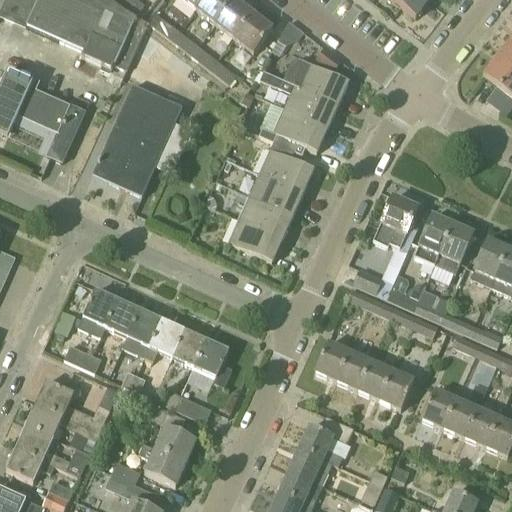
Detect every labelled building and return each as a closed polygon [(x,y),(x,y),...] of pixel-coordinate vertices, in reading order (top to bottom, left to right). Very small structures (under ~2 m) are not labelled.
[(0,20),(26,32),(27,30),(84,56),(82,60),(102,70),(100,74),(110,78),(112,74),(111,73),(114,69),(115,69),(115,68),(127,74),(146,33),(135,24),(104,0),(6,0),(4,6),(0,13),(0,20)] [(134,0),(122,0),(119,4),(138,19),(145,8),(134,0)] [(175,0),(195,15),(205,0),(175,0)] [(214,29),(233,4),(227,0),(205,0),(195,15),(214,29)] [(424,0),(389,0),(389,1),(416,22),(430,4),(424,0)] [(232,44),(252,18),(233,4),(214,29),(232,44)] [(252,18),(232,44),(252,59),(271,33),(252,18)] [(173,46),(181,36),(162,21),(154,31),(173,46)] [(192,60),(199,50),(181,36),(173,46),(192,60)] [(511,74),(511,47),(509,46),(496,62),(511,74)] [(210,74),(218,64),(199,50),(192,60),(210,74)] [(333,78),(342,66),(324,53),(315,64),(333,78)] [(511,74),(496,62),(483,80),(511,102),(511,74)] [(218,64),(210,74),(229,89),(237,79),(218,64)] [(283,84),(337,110),(348,87),(299,64),(290,67),(283,84)] [(21,80),(6,73),(0,86),(0,137),(7,141),(16,119),(57,137),(70,109),(36,94),(40,86),(23,78),(21,80)] [(337,110),(283,84),(264,76),(260,74),(255,83),(260,85),(259,85),(276,93),(276,92),(289,98),(282,113),(327,133),(337,110)] [(172,179),(191,135),(174,127),(181,112),(132,89),(91,179),(140,202),(154,171),(172,179)] [(316,157),(327,133),(282,113),(272,137),(276,139),(274,145),(295,155),(298,149),(316,157)] [(291,164),(295,155),(274,145),(269,155),(269,154),(258,178),(302,198),(313,175),(291,164)] [(292,221),(302,198),(258,178),(248,201),(292,221)] [(281,244),(292,221),(248,201),(237,224),(281,244)] [(399,276),(413,241),(412,241),(416,232),(409,229),(416,213),(391,202),(380,227),(372,245),(388,252),(389,249),(399,254),(391,272),(399,276)] [(186,214),(176,218),(180,226),(189,222),(186,214)] [(437,263),(452,229),(431,219),(417,250),(434,258),(432,261),(437,263)] [(270,268),(281,244),(237,224),(227,248),(270,268)] [(452,229),(437,263),(435,268),(448,274),(451,266),(458,269),(472,238),(452,229)] [(491,293),(508,254),(487,244),(473,275),(470,283),(491,293)] [(0,267),(10,272),(15,262),(0,254),(0,267)] [(511,255),(508,254),(491,293),(510,302),(511,297),(511,255)] [(0,280),(6,283),(10,272),(0,267),(0,280)] [(386,304),(391,292),(381,287),(383,283),(360,272),(352,289),(376,299),(386,304)] [(414,316),(419,305),(405,299),(409,288),(407,283),(398,279),(392,292),(391,292),(386,304),(414,316)] [(368,314),(373,302),(352,293),(346,305),(368,314)] [(104,331),(116,304),(94,294),(81,321),(83,321),(78,332),(101,342),(105,332),(104,331)] [(390,324),(395,312),(373,302),(368,314),(390,324)] [(446,317),(449,310),(447,304),(441,302),(435,303),(432,311),(419,305),(414,316),(441,328),(446,317)] [(126,341),(138,314),(116,304),(104,331),(105,332),(125,341),(126,341)] [(411,333),(416,321),(395,312),(390,324),(411,333)] [(148,352),(161,324),(138,314),(126,341),(125,341),(121,351),(144,361),(149,352),(148,352)] [(474,330),(446,317),(441,328),(469,341),(474,330)] [(416,321),(411,333),(433,343),(438,331),(416,321)] [(170,362),(183,334),(161,324),(148,352),(149,352),(170,362)] [(474,330),(469,341),(497,353),(500,345),(502,341),(486,333),(485,334),(480,332),(474,330)] [(192,372),(205,344),(183,334),(170,362),(192,372)] [(335,386),(351,350),(329,340),(313,376),(335,386)] [(475,362),(480,350),(459,340),(453,352),(475,362)] [(205,344),(192,372),(215,382),(212,387),(224,392),(232,374),(220,369),(227,354),(205,344)] [(85,373),(91,359),(70,350),(64,364),(85,373)] [(356,395),(372,359),(351,350),(335,386),(356,395)] [(496,371),(502,359),(480,350),(475,362),(470,375),(490,384),(496,371)] [(91,359),(85,373),(95,377),(101,364),(91,359)] [(377,405),(394,369),(372,359),(356,395),(377,405)] [(511,363),(502,359),(496,371),(497,371),(493,379),(508,386),(511,378),(511,363)] [(394,369),(377,405),(399,415),(415,378),(394,369)] [(130,394),(136,380),(128,376),(121,390),(130,394)] [(136,380),(130,394),(139,398),(145,384),(136,380)] [(35,407),(100,437),(110,414),(118,395),(104,389),(95,407),(98,409),(93,421),(68,409),(73,398),(45,385),(35,407)] [(442,434),(458,397),(437,388),(420,424),(442,434)] [(174,414),(180,400),(172,396),(165,410),(174,414)] [(463,444),(480,407),(458,397),(442,434),(463,444)] [(180,400),(174,414),(205,428),(211,414),(180,400)] [(96,446),(100,437),(35,407),(25,430),(53,442),(59,429),(96,446)] [(485,453),(501,417),(480,407),(463,444),(485,453)] [(164,429),(168,419),(145,409),(140,419),(164,429)] [(511,421),(501,417),(485,453),(506,463),(511,450),(511,421)] [(332,468),(338,471),(343,462),(326,454),(332,442),(347,448),(354,433),(326,421),(319,436),(307,430),(297,452),(332,468)] [(153,453),(184,467),(195,443),(164,429),(153,452),(153,453)] [(47,455),(53,442),(25,430),(15,452),(55,470),(54,471),(79,483),(83,473),(89,459),(75,453),(70,465),(47,455)] [(153,453),(153,452),(143,448),(138,459),(148,464),(143,475),(174,489),(184,467),(153,453)] [(51,479),(54,471),(55,470),(15,452),(5,475),(32,487),(38,474),(51,479)] [(322,490),(332,468),(297,452),(287,474),(322,490)] [(111,479),(135,490),(141,477),(117,467),(111,479)] [(405,487),(409,476),(396,470),(391,481),(405,487)] [(313,511),(322,490),(287,474),(278,495),(313,511)] [(370,485),(383,491),(388,480),(375,474),(370,485)] [(130,501),(135,490),(111,479),(106,490),(130,501)] [(443,511),(474,511),(477,506),(471,504),(471,502),(476,492),(458,484),(453,495),(451,495),(443,511)] [(49,497),(69,505),(74,495),(54,485),(49,497)] [(374,509),(383,491),(370,485),(361,503),(374,509)] [(0,511),(40,511),(25,504),(0,492),(0,511)] [(311,511),(312,511),(313,511),(278,495),(270,511),(300,511),(302,507),(311,511)] [(43,511),(65,511),(69,505),(49,497),(42,511),(43,511)] [(396,511),(399,506),(384,500),(378,511),(396,511)] [(126,511),(150,511),(131,503),(126,511)]
